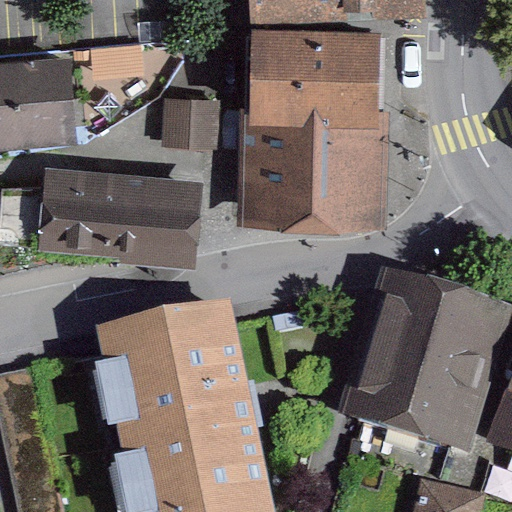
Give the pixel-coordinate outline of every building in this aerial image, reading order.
[(418,0),(266,0),(267,17),(419,15),(418,0)] [(389,44),(259,43),(259,117),(386,119),(389,44)] [(76,69),(0,75),(0,148),(83,141),(76,69)] [(215,115),(172,112),(170,150),(212,153),(215,115)] [(386,119),(259,117),(246,117),(244,225),(385,227),(386,119)] [(203,196),(61,182),(58,206),(12,201),(8,246),(196,265),(203,196)] [(511,326),(398,292),(355,432),(474,468),(511,344),(511,326)] [(278,511),(241,327),(114,353),(146,511),(278,511)] [(482,511),(484,507),(427,495),(423,511),(482,511)]
